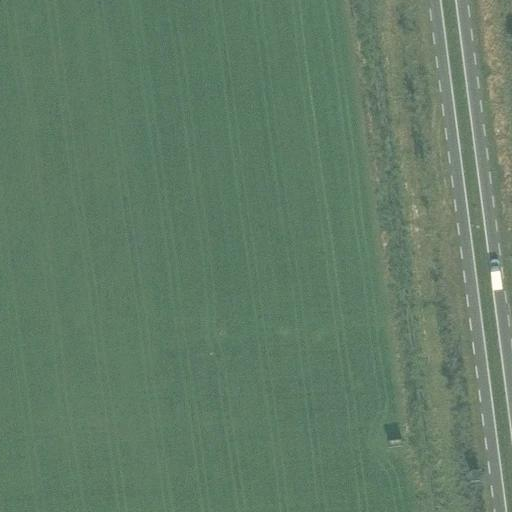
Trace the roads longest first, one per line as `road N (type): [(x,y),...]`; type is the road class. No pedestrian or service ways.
road 1 (primary): [(432,0),(498,511)]
road 2 (primary): [(511,405),(460,0)]
